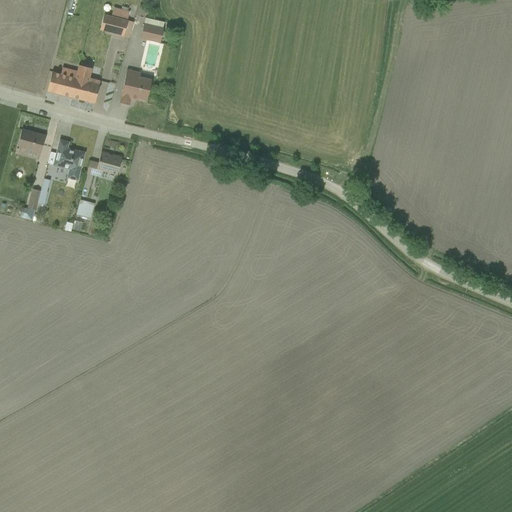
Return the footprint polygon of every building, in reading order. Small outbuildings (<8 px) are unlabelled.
[(22,0),(19,16),(40,22),(45,0),(22,0)] [(60,0),(59,9),(65,10),(67,0),(60,0)] [(67,0),(66,9),(70,10),(73,2),(75,2),(75,0),(67,0)] [(103,15),(99,31),(122,37),(129,11),(113,7),(110,16),(103,15)] [(0,15),(0,46),(48,58),(51,42),(9,31),(12,18),(0,15)] [(163,23),(144,18),(140,39),(159,44),(160,38),(164,39),(165,33),(162,32),(163,28),(162,28),(163,23)] [(50,71),(46,91),(93,104),(99,81),(89,78),(91,69),(77,65),(76,71),(62,67),(60,74),(50,71)] [(118,103),(128,105),(130,97),(145,101),(150,79),(139,77),(140,73),(126,70),(118,103)] [(21,130),(14,154),(37,160),(44,136),(21,130)] [(68,142),(59,140),(53,167),(67,170),(65,178),(77,181),(79,172),(84,153),(71,150),(66,149),(68,142)] [(101,151),(93,176),(99,178),(101,171),(116,176),(121,157),(101,151)] [(39,191),(31,189),(27,207),(26,208),(21,207),(18,217),(30,220),(33,210),(34,210),(36,203),(39,191)] [(39,191),(36,203),(43,205),(47,192),(40,191),(39,191)] [(75,215),(90,219),(93,204),(79,200),(75,215)] [(64,230),(70,232),(72,223),(66,222),(64,230)]
